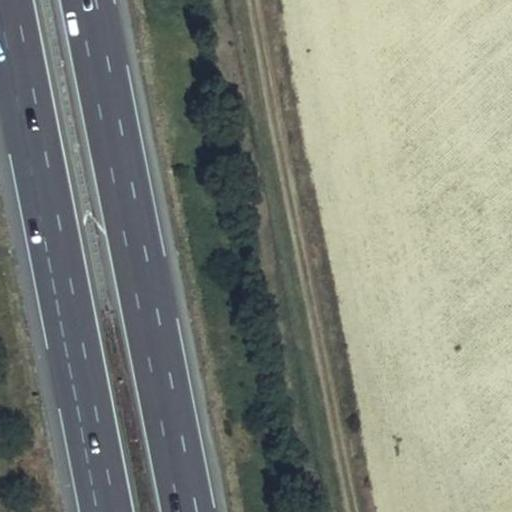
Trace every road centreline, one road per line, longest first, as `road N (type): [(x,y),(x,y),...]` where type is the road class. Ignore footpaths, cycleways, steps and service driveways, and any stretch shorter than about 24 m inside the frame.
road 1 (motorway): [(4,0),(104,511)]
road 2 (motorway): [(185,511),(85,0)]
road 3 (track): [(359,511),(260,0)]
